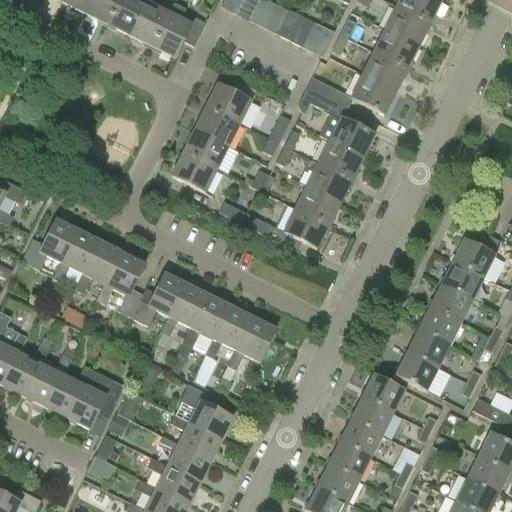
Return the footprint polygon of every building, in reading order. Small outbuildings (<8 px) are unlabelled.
[(62,0),(60,3),(84,15),(91,0),(62,0)] [(106,27),(119,0),(91,0),(84,15),(106,27)] [(135,0),(119,0),(106,27),(129,38),(145,5),(135,0)] [(224,0),(220,9),(235,17),(243,0),(224,0)] [(250,24),(261,0),(243,0),(235,17),(250,24)] [(260,29),(273,5),(262,0),(261,0),(250,24),(260,29)] [(357,0),(355,5),(365,10),(370,0),(357,0)] [(400,0),(396,9),(429,26),(440,2),(435,0),(400,0)] [(151,49),(168,17),(145,5),(129,38),(151,49)] [(275,37),(287,13),(273,5),(260,29),(275,37)] [(183,45),(193,50),(205,27),(194,21),(191,28),(180,23),(186,12),(173,6),(168,17),(151,49),(174,61),(183,45)] [(429,26),(396,9),(385,32),(418,48),(429,26)] [(287,13),(275,37),(290,44),(302,20),(287,13)] [(300,49),(312,25),(302,20),(290,44),(300,49)] [(356,26),(347,22),(339,37),(348,42),(356,26)] [(311,55),(323,30),(312,25),(300,49),(311,55)] [(321,60),(333,35),(323,30),(311,55),(321,60)] [(374,55),(406,71),(418,48),(385,32),(374,55)] [(331,54),(339,58),(348,42),(339,37),(331,54)] [(362,78),(368,81),(395,94),(406,71),(374,55),(362,78)] [(351,101),(383,117),(395,94),(368,81),(362,78),(351,101)] [(306,90),(329,102),(334,91),(311,80),(306,90)] [(205,110),(238,127),(250,103),(217,87),(205,110)] [(329,102),(306,90),(300,101),(323,113),(329,102)] [(238,127),(205,110),(194,132),(227,149),(238,127)] [(290,123),(279,118),(268,142),(278,147),(290,123)] [(329,144),(362,160),(374,137),(341,121),(329,144)] [(227,149),(194,132),(183,155),(215,172),(227,149)] [(299,137),(291,133),(283,149),(291,154),(299,137)] [(261,154),(272,159),(278,147),(268,142),(261,154)] [(318,167),(350,183),(362,160),(329,144),(318,167)] [(275,165),(283,170),(291,154),(283,149),(275,165)] [(215,172),(183,155),(171,179),(204,195),(215,172)] [(307,189),(339,206),(350,183),(318,167),(307,189)] [(258,174),(250,190),(258,193),(266,177),(258,174)] [(266,197),(274,181),(266,177),(258,193),(266,197)] [(2,182),(0,186),(0,224),(9,229),(13,220),(0,213),(0,205),(4,198),(19,206),(26,194),(2,182)] [(295,212),(328,228),(339,206),(307,189),(295,212)] [(241,226),(246,216),(223,205),(218,215),(241,226)] [(328,228),(295,212),(284,235),(316,251),(328,228)] [(246,216),(241,226),(265,238),(270,228),(246,216)] [(46,258),(60,266),(61,266),(77,233),(55,222),(42,247),(31,241),(20,265),(39,273),(46,258)] [(68,270),(81,276),(83,277),(99,245),(77,233),(61,266),(60,266),(47,291),(56,296),(68,270)] [(451,265),(483,281),(495,258),(463,241),(451,265)] [(90,281),(103,287),(105,288),(121,256),(99,245),(83,277),(81,276),(74,293),(82,297),(90,281)] [(112,292),(126,298),(118,315),(129,321),(141,297),(131,292),(144,267),(121,256),(105,288),(103,287),(95,304),(104,308),(112,292)] [(439,287),(472,304),(483,281),(451,265),(439,287)] [(2,270),(0,273),(0,277),(6,281),(7,281),(10,274),(2,270)] [(170,321),(186,288),(164,276),(148,308),(139,303),(130,321),(147,329),(155,313),(168,320),(170,321)] [(499,312),(505,289),(491,285),(484,308),(499,312)] [(428,309),(461,326),(472,304),(439,287),(428,309)] [(177,324),(191,331),(192,332),(208,299),(186,288),(170,321),(168,320),(155,346),(164,351),(177,324)] [(230,310),(208,299),(192,332),(191,331),(170,373),(175,376),(178,369),(181,367),(183,361),(186,363),(193,348),(206,354),(212,342),(214,343),(230,310)] [(61,319),(71,324),(82,330),(88,320),(77,314),(66,309),(61,319)] [(416,332),(449,349),(461,326),(428,309),(416,332)] [(221,346),(234,353),(236,353),(252,321),(230,310),(214,343),(212,342),(206,354),(205,358),(213,362),(221,346)] [(275,332),(252,321),(236,353),(234,353),(221,379),(229,384),(243,357),(258,365),(275,332)] [(26,340),(0,327),(0,386),(0,387),(16,355),(19,356),(26,340)] [(502,333),(494,329),(489,340),(497,344),(502,333)] [(405,354),(438,371),(449,349),(416,332),(405,354)] [(483,352),(491,356),(497,344),(489,340),(483,352)] [(511,348),(505,345),(502,350),(499,356),(508,360),(511,351),(511,348)] [(32,363),(19,356),(16,355),(0,387),(22,398),(38,366),(41,367),(48,351),(40,347),(32,363)] [(133,360),(136,362),(144,366),(149,357),(151,354),(140,348),(133,360)] [(53,374),(41,367),(38,366),(22,398),(44,409),(60,377),(62,378),(74,354),(65,350),(53,374)] [(438,371),(405,354),(393,378),(426,394),(438,371)] [(493,368),(501,372),(508,360),(499,356),(493,368)] [(76,385),(62,378),(60,377),(44,409),(66,420),(82,388),(85,389),(92,374),(83,369),(76,385)] [(192,384),(194,385),(203,390),(209,378),(199,374),(198,373),(192,384)] [(480,377),(472,374),(466,385),(474,389),(480,377)] [(360,399),(393,416),(404,393),(372,376),(360,399)] [(82,388),(66,420),(88,432),(95,419),(106,425),(119,399),(124,389),(106,380),(98,396),(85,389),(82,388)] [(460,397),(468,401),(474,389),(466,385),(460,397)] [(180,404),(195,412),(188,425),(188,426),(221,443),(232,420),(221,415),(226,406),(188,388),(180,404)] [(142,403),(126,394),(121,402),(137,411),(142,403)] [(349,422),(381,438),(393,416),(360,399),(349,422)] [(511,418),(478,402),(472,414),(500,428),(500,427),(511,433),(511,418)] [(107,432),(121,439),(129,424),(115,416),(107,432)] [(184,434),(177,447),(177,448),(209,465),(221,443),(188,426),(188,425),(173,417),(168,426),(184,434)] [(435,423),(428,419),(422,430),(430,434),(435,423)] [(337,444),(370,461),(381,438),(349,422),(337,444)] [(477,458),(509,474),(511,468),(511,433),(500,427),(500,428),(495,437),(488,434),(477,458)] [(416,443),(423,447),(430,434),(422,430),(416,443)] [(105,438),(95,459),(106,464),(116,444),(105,438)] [(172,456),(166,469),(166,470),(198,487),(209,465),(177,448),(177,447),(162,439),(157,448),(172,456)] [(326,467),(359,484),(370,461),(337,444),(326,467)] [(399,460),(412,467),(417,455),(405,449),(399,460)] [(439,454),(432,450),(426,461),(434,465),(439,454)] [(465,480),(498,497),(509,474),(477,458),(465,480)] [(87,474),(96,479),(104,463),(95,459),(87,474)] [(162,478),(155,491),(154,492),(187,509),(198,487),(166,470),(166,469),(151,461),(146,470),(162,478)] [(420,473),(428,477),(434,465),(426,461),(420,473)] [(412,469),(405,465),(400,476),(407,479),(412,469)] [(315,490),(347,506),(359,484),(326,467),(315,490)] [(393,488),(401,492),(407,479),(400,476),(393,488)] [(454,503),(472,511),(490,511),(498,497),(465,480),(454,503)] [(151,500),(144,511),(185,511),(187,509),(154,492),(155,491),(140,483),(135,492),(151,500)] [(344,511),(347,506),(315,490),(303,511),(344,511)] [(17,491),(12,501),(0,495),(0,511),(16,511),(18,507),(27,511),(36,511),(40,503),(17,491)] [(417,499),(408,495),(403,506),(411,510),(417,499)] [(449,511),(472,511),(454,503),(449,511)]
